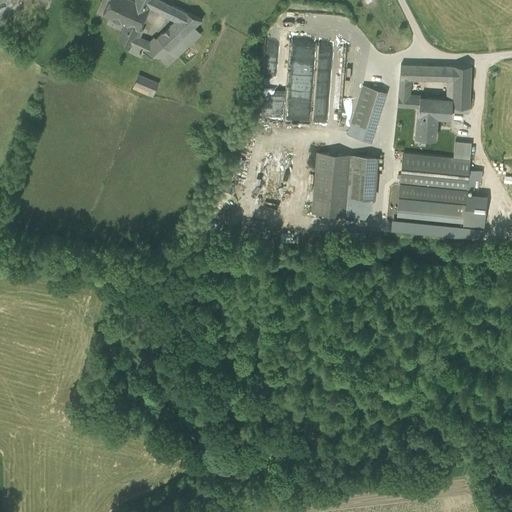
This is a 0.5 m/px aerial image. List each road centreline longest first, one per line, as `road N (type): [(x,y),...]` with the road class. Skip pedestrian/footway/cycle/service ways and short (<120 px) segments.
road 1 (track): [(247,511),(112,344)]
road 2 (unclassified): [(511,54),(430,56),(399,0)]
